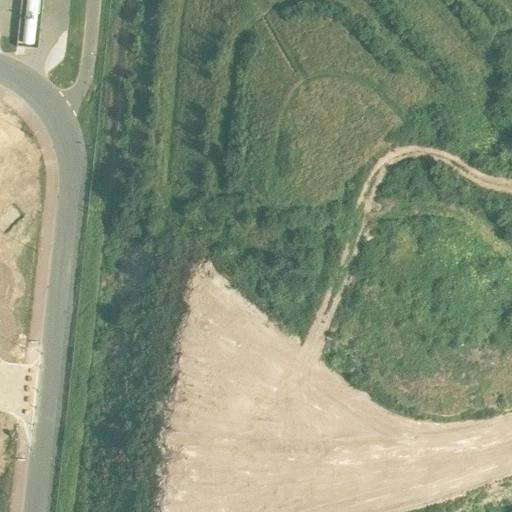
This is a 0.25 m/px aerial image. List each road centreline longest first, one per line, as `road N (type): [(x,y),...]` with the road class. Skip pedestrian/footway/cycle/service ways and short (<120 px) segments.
road 1 (tertiary): [(35,511),(71,147),(50,104),(0,79)]
road 2 (track): [(58,114),(82,88),(91,62),(97,0)]
